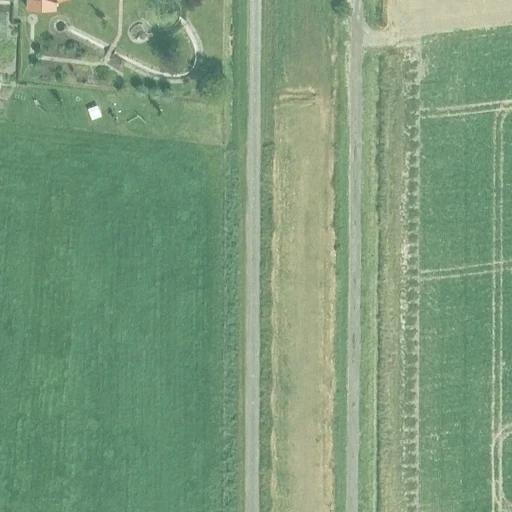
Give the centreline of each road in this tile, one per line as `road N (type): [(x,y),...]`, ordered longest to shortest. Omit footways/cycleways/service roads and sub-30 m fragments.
road 1 (track): [(352,511),(356,0)]
road 2 (unclassified): [(256,511),(255,0)]
